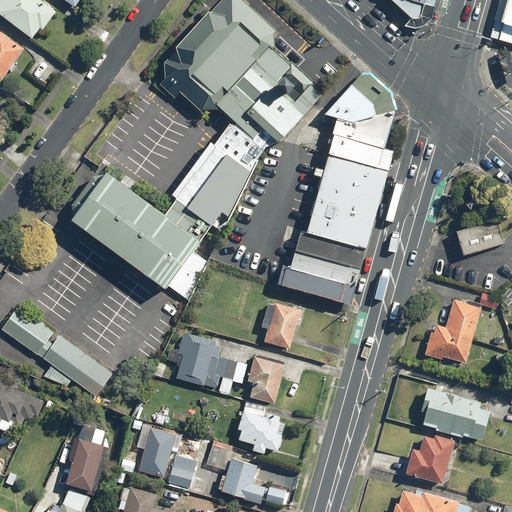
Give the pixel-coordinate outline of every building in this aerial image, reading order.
[(0,0),(0,13),(33,38),(41,28),(43,29),(57,11),(41,0),(0,0)] [(219,108),(235,122),(166,216),(107,173),(106,175),(93,176),(72,205),(75,218),(73,219),(168,288),(170,286),(189,299),(207,261),(195,252),(222,212),(229,217),(253,172),(258,160),(266,147),(280,142),(323,94),(313,85),(315,82),(292,61),(289,63),(273,48),(275,46),(273,34),(276,31),(242,0),(222,0),(165,63),(167,77),(203,110),(210,117),(219,108)] [(422,16),(426,0),(391,0),(413,19),(416,19),(420,18),(422,16)] [(511,25),(504,24),(499,40),(511,43),(511,25)] [(0,79),(2,81),(25,49),(0,30),(0,79)] [(333,134),(335,134),(383,148),(393,110),(362,75),(326,114),(338,117),(333,134)] [(378,168),(383,148),(335,134),(329,154),(378,168)] [(356,245),(378,168),(329,154),(308,232),(356,245)] [(457,232),(464,255),(505,243),(504,241),(498,220),(457,232)] [(351,265),(356,245),(308,232),(302,230),(297,250),(351,265)] [(346,283),(351,265),(297,250),(292,268),(346,283)] [(341,300),(346,283),(292,268),(283,265),(278,284),(341,300)] [(498,297),(482,292),(478,303),(494,308),(498,297)] [(482,307),(454,298),(445,327),(436,324),(433,332),(431,331),(424,353),(442,359),(443,356),(465,363),(482,307)] [(300,309),(275,302),(275,304),(268,302),(262,326),(268,328),(265,341),(290,348),(300,309)] [(18,305),(2,329),(98,395),(114,371),(60,334),(53,343),(48,339),(55,330),(18,305)] [(216,340),(189,333),(177,377),(204,385),(210,361),(216,363),(220,348),(214,346),(216,340)] [(285,361),(255,353),(248,380),(254,382),(250,396),(274,402),(285,361)] [(228,358),(218,355),(211,382),(221,385),(228,358)] [(247,363),(237,360),(232,379),(242,382),(247,363)] [(45,401),(0,381),(0,427),(6,430),(12,427),(13,425),(21,428),(25,420),(31,422),(35,415),(38,416),(45,401)] [(421,410),(426,412),(423,424),(436,427),(436,430),(463,437),(463,435),(482,440),(490,410),(479,407),(481,401),(428,386),(421,410)] [(234,398),(222,396),(220,405),(232,407),(234,398)] [(266,403),(246,400),(244,410),(264,414),(266,403)] [(266,416),(244,410),(239,429),(242,430),(239,439),(255,444),(253,451),(264,454),(266,448),(277,451),(285,422),(279,421),(280,416),(267,412),(266,416)] [(176,435),(151,428),(139,471),(164,478),(176,435)] [(434,439),(424,436),(419,451),(412,449),(406,473),(442,483),(454,440),(435,435),(434,439)] [(233,450),(212,444),(207,464),(227,470),(233,450)] [(12,458),(4,455),(1,465),(9,468),(12,458)] [(197,461),(176,455),(168,482),(190,488),(197,461)] [(258,465),(232,458),(222,492),(261,504),(266,487),(252,483),(258,465)] [(17,476),(11,473),(7,483),(16,487),(19,479),(16,478),(17,476)] [(67,479),(52,473),(43,494),(58,500),(67,479)] [(59,511),(85,511),(92,497),(70,487),(59,511)] [(158,494),(130,487),(123,511),(172,511),(155,507),(158,494)] [(286,491),(269,487),(266,501),(282,505),(286,491)] [(423,492),(422,495),(403,490),(399,504),(396,503),(393,511),(469,511),(470,508),(457,504),(458,502),(423,492)]
